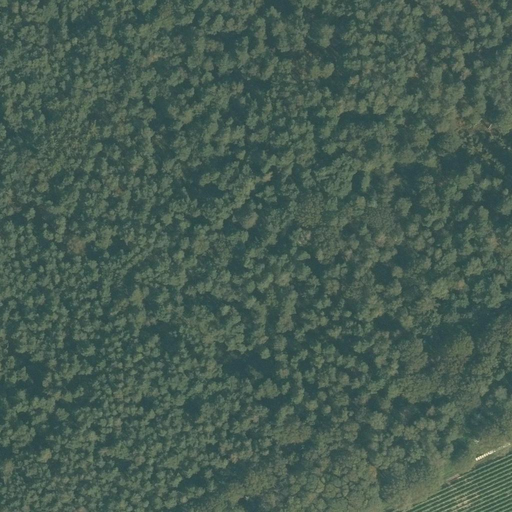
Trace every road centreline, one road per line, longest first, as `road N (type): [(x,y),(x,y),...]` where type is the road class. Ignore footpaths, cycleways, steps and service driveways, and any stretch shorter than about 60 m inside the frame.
road 1 (track): [(190,511),(440,356),(457,357)]
road 2 (track): [(213,511),(457,357)]
